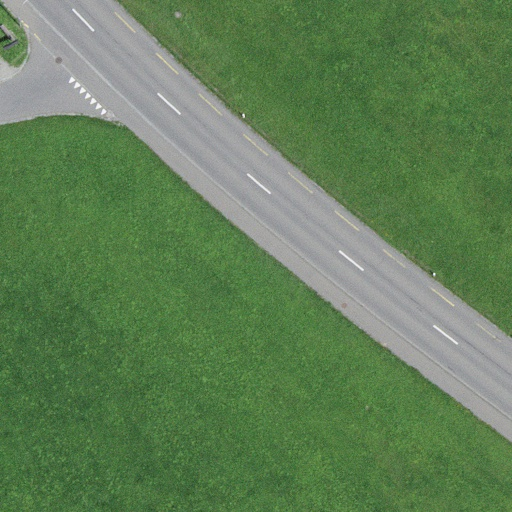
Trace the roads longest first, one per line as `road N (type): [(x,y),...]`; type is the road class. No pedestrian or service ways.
road 1 (tertiary): [(64,0),(295,217),(511,387)]
road 2 (track): [(109,49),(73,82),(0,106)]
